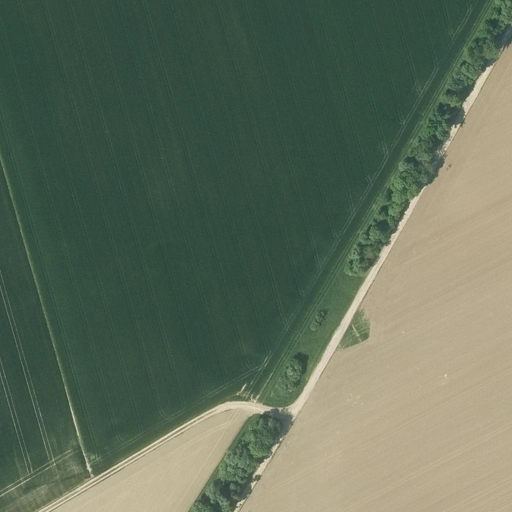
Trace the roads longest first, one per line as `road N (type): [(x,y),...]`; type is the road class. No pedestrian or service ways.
road 1 (track): [(511,22),(289,416)]
road 2 (track): [(54,511),(229,405),(289,416)]
